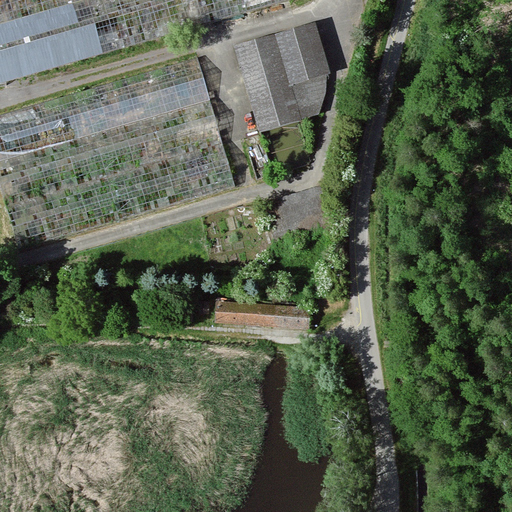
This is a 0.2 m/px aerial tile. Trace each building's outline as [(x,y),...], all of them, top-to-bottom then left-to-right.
[(285,0),(0,0),(0,85),(287,3),(285,0)] [(309,24),(229,47),(254,131),(314,114),(324,76),(309,24)] [(233,188),(196,57),(0,113),(0,195),(16,250),(233,188)] [(316,187),(266,202),(275,234),(325,219),(316,187)] [(305,308),(213,304),(212,326),(304,331),(305,308)]
